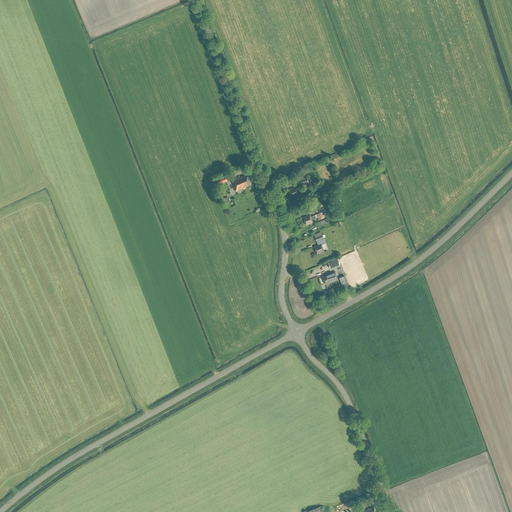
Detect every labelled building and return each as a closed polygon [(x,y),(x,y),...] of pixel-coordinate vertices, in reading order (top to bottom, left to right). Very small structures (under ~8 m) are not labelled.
[(216,178),(218,184),(227,181),(225,175),(216,178)] [(245,187),(251,184),(247,175),(241,178),(240,177),(232,180),(233,184),(236,192),(245,188),(245,187)] [(299,186),(308,183),(307,178),(297,181),(299,186)] [(292,197),(299,195),(296,187),(289,189),(292,197)] [(317,206),(319,212),(325,209),(323,204),(322,204),(321,202),(317,204),(318,206),(317,206)] [(311,217),(310,215),(303,217),(306,225),(313,222),(312,220),(316,218),(315,215),(311,217)] [(317,254),(324,252),(321,244),(326,243),(324,238),(323,238),(317,241),(318,245),(314,246),(317,254)] [(330,268),(339,265),(337,259),(328,263),(330,268)] [(334,271),(329,273),(322,276),(325,284),(337,279),(334,271)] [(343,289),(349,286),(345,276),(339,278),(343,289)]
